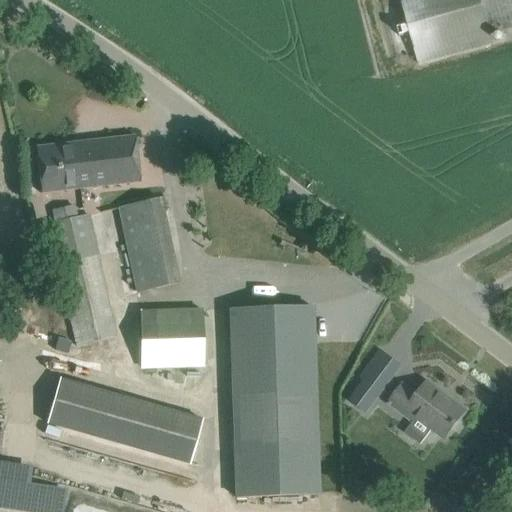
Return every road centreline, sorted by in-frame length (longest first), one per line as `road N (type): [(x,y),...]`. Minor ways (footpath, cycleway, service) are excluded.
road 1 (unclassified): [(511,356),(100,47),(24,0)]
road 2 (track): [(215,405),(35,356),(19,453)]
road 3 (track): [(212,286),(217,511)]
